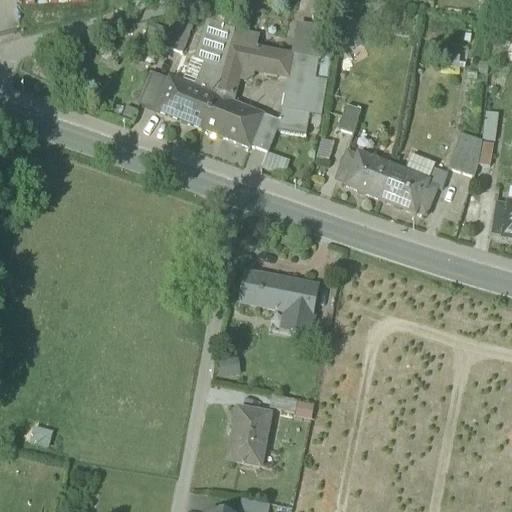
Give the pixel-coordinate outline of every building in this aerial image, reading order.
[(213,15),(210,26),(234,33),(237,23),(213,15)] [(161,49),(182,57),(192,31),(171,23),(161,49)] [(231,47),(234,33),(210,26),(208,25),(195,63),(206,67),(223,74),(231,47)] [(299,31),(294,59),(293,61),(301,62),(317,65),(322,36),(299,31)] [(223,74),(216,99),(233,106),(235,99),(234,99),(239,83),(245,84),(252,81),(254,75),(277,80),(282,57),(231,47),(223,74)] [(277,80),(294,83),(297,72),(298,73),(301,62),(293,61),(294,59),(282,57),(277,80)] [(317,65),(301,62),(298,73),(297,72),(294,83),(294,84),(293,84),(291,95),(320,101),(322,102),(325,80),(328,68),(317,65)] [(29,80),(44,86),(51,69),(36,63),(29,80)] [(216,99),(223,74),(206,67),(196,92),(216,99)] [(202,134),(216,99),(196,92),(168,81),(155,115),(202,134)] [(286,94),(283,111),(306,116),(309,117),(316,119),(320,101),(291,95),(286,94)] [(263,118),(233,106),(216,99),(202,134),(250,152),(251,149),(263,118)] [(346,110),(338,133),(354,138),(361,115),(346,110)] [(276,133),(306,140),(309,117),(306,116),(283,111),(280,125),(276,133)] [(485,115),(481,145),(493,148),(495,148),(498,117),(485,115)] [(276,133),(280,125),(263,118),(251,149),(267,156),(276,133)] [(474,181),(478,168),(481,145),(460,138),(448,173),(474,181)] [(317,161),(329,164),(334,147),(322,144),(317,161)] [(493,148),(481,145),(478,168),(489,170),(493,148)] [(344,190),(380,204),(393,170),(358,156),(357,158),(347,155),(336,183),(345,187),(344,190)] [(290,164),(267,156),(262,172),(284,180),(290,164)] [(412,158),(405,175),(429,184),(434,172),(436,167),(412,158)] [(428,187),(429,184),(405,175),(393,170),(380,204),(415,219),(417,216),(426,220),(437,192),(437,191),(428,187)] [(429,184),(428,187),(437,191),(437,192),(441,194),(447,178),(434,172),(429,184)] [(501,242),(511,244),(511,206),(507,206),(507,209),(497,207),(492,238),(502,239),(501,242)] [(290,336),(309,339),(319,292),(245,278),(239,307),(294,318),(290,336)] [(267,410),(293,415),(296,404),(269,399),(267,410)] [(298,405),(295,418),(311,421),(314,407),(298,405)] [(230,463),(261,469),(270,418),(239,412),(230,463)] [(49,450),(52,434),(33,430),(30,446),(49,450)]
